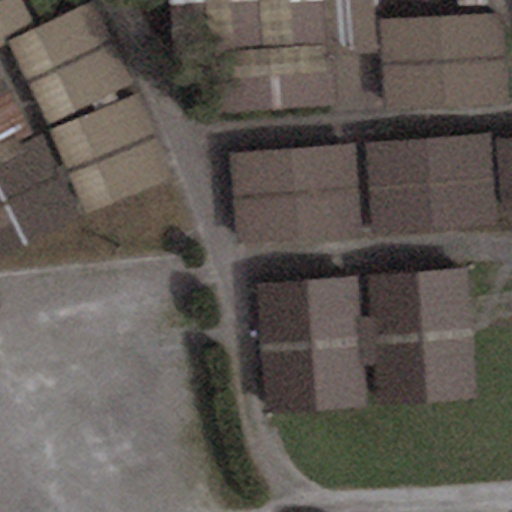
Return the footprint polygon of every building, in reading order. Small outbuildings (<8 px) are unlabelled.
[(15,0),(0,0),(0,31),(25,19),(15,0)] [(85,208),(175,173),(138,79),(135,80),(102,0),(83,0),(14,27),(85,208)] [(387,101),(511,94),(511,82),(508,0),(480,0),(410,3),(409,0),(228,0),(233,102),(338,97),(335,41),(385,39),(387,101)] [(341,99),(383,97),(380,44),(338,46),(341,99)] [(0,84),(0,138),(22,127),(0,84)] [(499,219),(495,127),(234,139),(239,231),(499,219)] [(502,203),(511,202),(511,127),(499,128),(502,203)]
